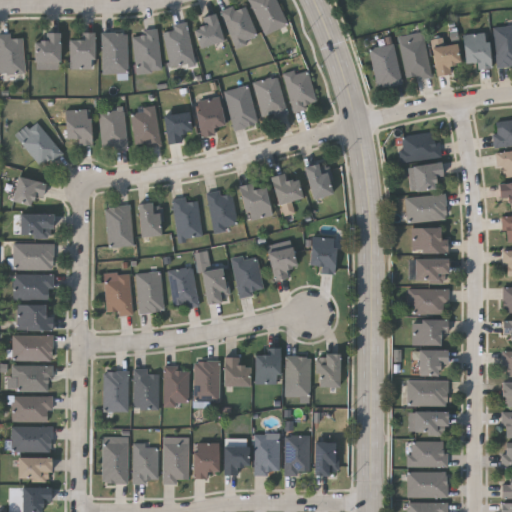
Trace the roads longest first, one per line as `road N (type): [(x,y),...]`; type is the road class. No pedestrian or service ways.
road 1 (tertiary): [(310,0),(361,120),(370,190),(372,511)]
road 2 (residential): [(511,95),(416,107),(220,162),(85,183)]
road 3 (residential): [(459,99),(477,172),(477,511)]
road 4 (residential): [(85,183),(78,511)]
road 5 (residential): [(78,505),(372,501)]
road 6 (residential): [(81,342),(249,328),(316,312)]
road 7 (residential): [(0,12),(176,0)]
